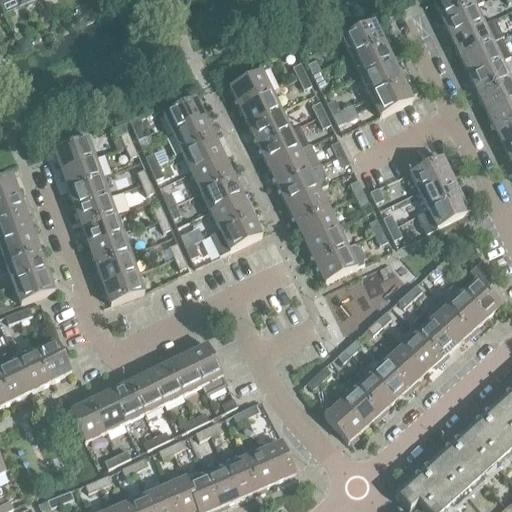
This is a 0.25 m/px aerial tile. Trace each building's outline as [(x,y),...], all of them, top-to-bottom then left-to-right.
[(447,0),(433,7),(442,26),(475,10),(484,6),(481,0),(447,0)] [(442,26),(451,44),(483,28),(475,10),(442,26)] [(451,44),(460,62),(501,42),(502,43),(503,42),(494,23),(483,28),(451,44)] [(341,41),(351,60),(383,45),(374,25),(341,41)] [(27,40),(18,44),(22,53),(31,49),(27,40)] [(460,62),(469,81),(501,65),(501,66),(511,61),(502,43),(501,42),(460,62)] [(351,60),(360,81),(393,65),(383,45),(351,60)] [(308,69),(313,79),(321,75),(316,65),(308,69)] [(360,81),(370,100),(402,84),(393,65),(360,81)] [(469,81),(478,99),(510,84),(510,83),(501,66),(501,65),(469,81)] [(293,71),(298,83),(306,79),(301,67),(293,71)] [(321,75),(313,79),(319,92),(327,88),(321,75)] [(229,92),(239,112),(271,96),(262,76),(229,92)] [(306,79),(298,83),(304,94),(312,90),(306,79)] [(478,99),(487,118),(511,105),(511,82),(510,83),(510,84),(478,99)] [(402,84),(370,100),(380,122),(412,106),(402,84)] [(239,112),(248,131),(281,116),(271,96),(239,112)] [(164,118),(174,138),(206,123),(196,102),(164,118)] [(327,108),(332,119),(340,115),(335,104),(327,108)] [(511,105),(487,118),(496,137),(511,128),(511,105)] [(311,111),(316,123),(325,119),(319,107),(311,111)] [(340,115),(332,119),(338,131),(346,127),(340,115)] [(248,131),(258,151),(290,135),(281,116),(248,131)] [(325,119),(316,123),(322,134),(330,130),(325,119)] [(146,140),(141,129),(138,121),(130,125),(138,144),(146,140)] [(174,138),(183,158),(215,142),(206,123),(174,138)] [(511,128),(496,137),(504,154),(511,150),(511,128)] [(258,151),(267,170),(309,150),(300,130),(290,135),(258,151)] [(120,140),(125,152),(133,148),(128,136),(120,140)] [(183,158),(192,177),(225,162),(215,142),(183,158)] [(53,156),(61,175),(94,163),(87,143),(53,156)] [(330,151),(335,162),(344,158),(338,147),(330,151)] [(133,148),(125,152),(130,163),(138,159),(133,148)] [(267,170),(277,190),(320,169),(311,149),(309,150),(267,170)] [(145,161),(151,173),(159,169),(154,157),(145,161)] [(344,158),(335,162),(341,173),(349,169),(344,158)] [(192,177),(202,197),(234,181),(225,162),(192,177)] [(61,175),(68,195),(102,182),(94,163),(61,175)] [(410,178),(419,197),(451,181),(442,163),(410,178)] [(159,169),(151,173),(156,184),(164,181),(159,169)] [(277,190),(286,209),(318,194),(328,189),(327,186),(326,186),(325,183),(327,182),(320,169),(277,190)] [(136,177),(142,189),(150,186),(145,173),(136,177)] [(0,206),(19,199),(12,180),(0,184),(0,206)] [(202,197),(211,216),(243,200),(234,181),(202,197)] [(419,197),(427,215),(428,215),(460,200),(451,181),(419,197)] [(68,195),(75,213),(109,201),(102,182),(68,195)] [(150,186),(142,189),(147,200),(155,196),(150,186)] [(349,191),(354,201),(362,197),(357,187),(349,191)] [(286,209),(295,229),(328,214),(318,194),(286,209)] [(370,198),(375,209),(383,205),(378,194),(370,198)] [(163,201),(168,213),(177,209),(171,197),(163,201)] [(362,197),(354,201),(360,213),(368,209),(362,197)] [(0,227),(26,218),(19,199),(0,206),(0,227)] [(211,216),(221,235),(221,236),(253,220),(243,200),(211,216)] [(428,215),(427,215),(417,220),(426,239),(437,234),(437,235),(469,219),(460,200),(428,215)] [(75,213),(82,233),(116,220),(109,201),(75,213)] [(177,209),(168,213),(173,224),(182,220),(177,209)] [(153,214),(158,226),(166,223),(161,210),(153,214)] [(295,229),(305,249),(337,233),(328,214),(295,229)] [(0,227),(0,250),(33,238),(26,218),(0,227)] [(383,223),(388,234),(397,230),(391,219),(383,223)] [(82,233),(89,252),(123,239),(116,220),(82,233)] [(221,236),(221,235),(210,240),(221,261),(263,241),(253,220),(221,236)] [(166,223),(158,226),(163,237),(171,234),(166,223)] [(369,228),(374,240),(383,236),(377,224),(369,228)] [(397,230),(388,234),(394,245),(402,241),(397,230)] [(305,249),(314,269),(347,253),(337,233),(305,249)] [(383,236),(374,240),(380,251),(388,247),(383,236)] [(181,241),(186,252),(194,248),(189,237),(181,241)] [(0,250),(0,251),(7,270),(41,257),(33,238),(0,250)] [(89,252),(96,271),(130,258),(123,239),(89,252)] [(194,248),(186,252),(191,264),(199,260),(194,248)] [(169,253),(174,264),(183,260),(177,249),(169,253)] [(347,253),(314,269),(324,289),(357,274),(357,273),(364,269),(363,267),(365,264),(365,260),(362,254),(358,251),(355,250),(355,249),(347,253)] [(7,270),(14,289),(48,277),(41,257),(7,270)] [(96,271),(104,290),(138,278),(130,258),(96,271)] [(183,260),(174,264),(180,276),(188,272),(183,260)] [(446,264),(437,272),(443,279),(452,271),(446,264)] [(461,298),(461,299),(485,325),(501,311),(482,291),(489,284),(481,267),(455,291),(461,298)] [(443,279),(437,272),(427,281),(433,287),(443,279)] [(48,277),(14,289),(22,309),(56,296),(48,277)] [(138,278),(104,290),(111,310),(145,298),(138,278)] [(416,289),(407,298),(413,305),(422,296),(416,289)] [(413,305),(407,298),(397,306),(403,313),(413,305)] [(461,299),(446,312),(470,339),(485,325),(461,299)] [(446,312),(432,325),(431,325),(455,352),(470,339),(446,312)] [(30,313),(18,318),(21,325),(21,326),(33,322),(30,313)] [(386,316),(376,326),(382,332),(392,323),(386,316)] [(416,339),(440,366),(455,352),(431,325),(432,325),(424,317),(409,331),(416,339)] [(21,325),(18,318),(6,322),(10,331),(21,326),(21,325)] [(382,332),(376,326),(367,333),(373,340),(382,332)] [(416,339),(401,353),(425,379),(440,366),(416,339)] [(356,344),(346,353),(351,360),(362,351),(356,344)] [(56,346),(36,356),(51,388),(72,378),(56,346)] [(207,349),(187,359),(202,391),(206,400),(226,390),(207,349)] [(351,360),(346,353),(337,361),(343,368),(351,360)] [(401,353),(385,367),(409,393),(425,379),(401,353)] [(0,361),(0,379),(13,406),(33,397),(17,365),(16,365),(12,356),(0,361)] [(36,356),(17,365),(33,397),(51,388),(36,356)] [(187,359),(167,368),(183,401),(202,391),(187,359)] [(385,367),(370,380),(394,407),(409,393),(385,367)] [(167,368),(148,378),(163,410),(183,401),(167,368)] [(325,373),(315,381),(321,387),(330,379),(325,373)] [(148,378),(128,387),(144,419),(163,410),(148,378)] [(0,412),(13,406),(0,379),(0,412)] [(370,380),(355,394),(379,420),(394,407),(370,380)] [(321,387),(315,381),(306,389),(312,396),(321,387)] [(128,387),(109,396),(124,429),(144,419),(128,387)] [(355,394),(340,408),(364,434),(379,420),(355,394)] [(109,396),(89,406),(105,438),(124,429),(109,396)] [(413,511),(417,508),(420,511),(449,511),(511,455),(511,401),(398,504),(405,511),(413,511)] [(222,409),(226,417),(237,412),(233,404),(222,409)] [(105,438),(89,406),(69,415),(85,448),(105,438)] [(364,434),(340,408),(324,422),(347,448),(364,434)] [(255,410),(244,415),(248,423),(259,418),(255,410)] [(248,423),(244,415),(233,421),(236,429),(248,423)] [(205,417),(193,423),(198,431),(209,425),(205,417)] [(198,431),(193,423),(182,428),(186,437),(198,431)] [(218,427),(206,433),(210,441),(222,435),(218,427)] [(210,441),(206,433),(195,438),(199,446),(210,441)] [(166,436),(154,442),(158,450),(170,444),(166,436)] [(158,450),(154,442),(143,447),(147,455),(158,450)] [(181,445),(170,451),(173,458),(185,453),(181,445)] [(281,448),(261,456),(275,488),(295,480),(281,448)] [(173,458),(170,451),(159,456),(162,464),(173,458)] [(127,454),(116,460),(119,468),(131,463),(127,454)] [(224,472),(223,472),(237,505),(256,497),(242,464),(243,464),(239,456),(221,464),(224,472)] [(261,456),(243,464),(242,464),(256,497),(275,488),(261,456)] [(119,468),(116,460),(104,466),(108,474),(119,468)] [(144,463),(132,469),(135,477),(148,471),(144,463)] [(135,477),(132,469),(122,474),(125,481),(135,477)] [(223,472),(204,480),(217,511),(219,511),(237,505),(223,472)] [(108,480),(96,485),(99,494),(112,488),(108,480)] [(217,511),(204,480),(187,488),(186,488),(195,511),(217,511)] [(185,483),(166,492),(165,492),(173,511),(195,511),(186,488),(187,488),(185,483)] [(99,494),(96,485),(85,490),(88,498),(99,494)] [(147,499),(145,500),(150,511),(173,511),(165,492),(166,492),(164,487),(145,495),(147,499)] [(71,496),(59,501),(63,509),(74,505),(71,496)] [(150,511),(145,500),(127,508),(129,511),(150,511)] [(56,511),(63,509),(59,501),(47,506),(49,511),(56,511)]
